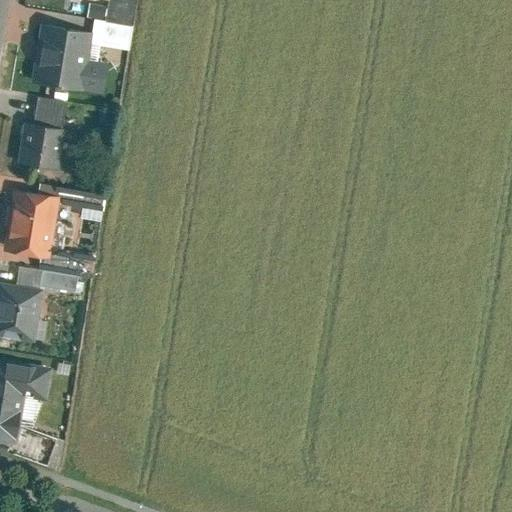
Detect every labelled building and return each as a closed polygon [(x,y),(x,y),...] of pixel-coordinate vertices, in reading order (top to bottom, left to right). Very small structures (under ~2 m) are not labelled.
[(39,28),(29,86),(80,95),(90,37),(39,28)] [(23,126),(15,167),(56,174),(63,133),(23,126)] [(12,193),(1,260),(47,267),(58,201),(12,193)] [(0,286),(0,341),(33,347),(41,293),(0,286)] [(44,407),(50,372),(0,363),(0,448),(13,450),(21,403),(44,407)]
